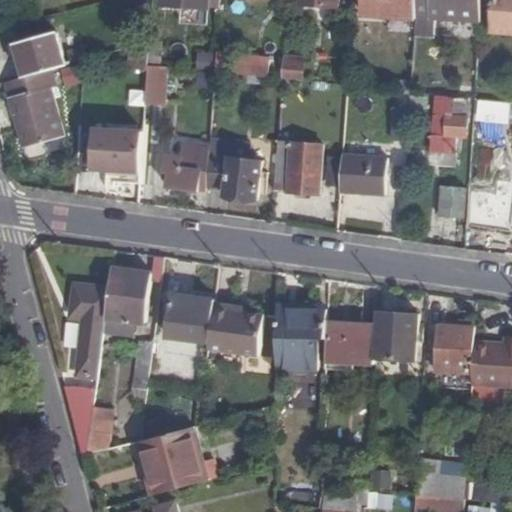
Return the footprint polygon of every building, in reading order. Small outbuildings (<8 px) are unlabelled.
[(419,0),(366,0),(365,16),(418,19),(419,0)] [(482,21),(483,0),(419,0),(418,19),(418,33),(436,34),(437,19),(477,21),(482,21)] [(511,34),(511,0),(495,0),(493,33),(511,34)] [(51,70),(66,65),(56,33),(18,44),(27,76),(51,70)] [(130,35),(128,47),(130,47),(147,42),(146,35),(130,35)] [(147,42),(130,47),(129,69),(151,71),(151,65),(153,41),(147,42)] [(27,76),(18,44),(9,46),(19,78),(27,76)] [(68,52),(71,64),(85,60),(82,48),(68,52)] [(218,72),(270,77),(271,57),(219,51),(218,72)] [(308,58),(286,56),(284,78),(306,81),(308,58)] [(85,65),(74,64),(73,84),(84,85),(85,65)] [(66,65),(51,70),(53,79),(68,75),(66,65)] [(168,67),(151,65),(151,71),(150,91),(149,103),(169,104),(172,67),(168,67)] [(18,97),(14,98),(24,145),(64,134),(52,88),(55,87),(53,79),(51,70),(27,76),(19,78),(13,80),(18,97)] [(13,80),(6,83),(10,99),(14,98),(18,97),(13,80)] [(431,94),(414,92),(413,107),(430,109),(431,94)] [(466,136),(469,98),(438,95),(433,152),(442,153),(441,164),(456,165),(458,136),(466,136)] [(395,139),(410,141),(413,109),(397,108),(395,139)] [(113,169),(144,170),(147,131),(97,128),(95,167),(113,169)] [(253,144),(212,139),(212,145),(212,153),(210,187),(228,189),(227,196),(260,200),(265,160),(251,158),(253,144)] [(170,186),(209,191),(209,188),(210,187),(212,153),(212,145),(187,142),(186,156),(168,154),(167,169),(171,170),(170,186)] [(322,146),(279,142),(276,189),(319,193),(322,146)] [(432,163),(441,164),(442,153),(433,152),(432,163)] [(389,159),(345,155),(342,191),(386,195),(389,159)] [(441,214),(464,216),(465,188),(442,186),(441,214)] [(473,225),(511,230),(511,218),(511,212),(475,207),(473,225)] [(152,273),(114,268),(111,289),(108,318),(134,322),(146,323),(152,273)] [(80,376),(100,379),(106,332),(108,318),(111,289),(79,285),(75,316),(88,318),(80,376)] [(217,303),(217,302),(179,297),(172,336),(212,341),(217,303)] [(235,306),(217,303),(212,341),(211,350),(243,355),(263,358),(268,315),(251,313),(235,311),(235,306)] [(329,309),(279,308),(280,368),(320,368),(320,339),(328,339),(328,324),(329,309)] [(418,317),(378,314),(377,326),(376,356),(415,358),(418,317)] [(108,318),(106,332),(133,336),(134,322),(108,318)] [(476,344),(477,324),(466,324),(466,323),(458,323),(458,329),(440,328),(438,370),(474,371),(476,344)] [(377,326),(328,324),(328,339),(327,362),(375,364),(376,356),(377,326)] [(139,340),(132,388),(149,390),(155,342),(139,340)] [(504,345),(476,344),(474,371),(473,379),(511,381),(511,341),(505,341),(504,345)] [(211,350),(210,362),(241,365),(243,355),(211,350)] [(67,392),(84,456),(90,454),(96,407),(98,390),(80,388),(67,392)] [(96,407),(90,454),(110,449),(115,410),(96,407)] [(164,433),(160,416),(146,420),(150,437),(164,433)] [(146,440),(162,493),(206,481),(191,429),(146,440)] [(140,441),(156,495),(162,493),(146,440),(142,441),(140,441)] [(276,447),(265,447),(264,462),(276,461),(276,447)] [(323,486),(328,486),(339,488),(340,467),(323,466),(323,486)] [(418,495),(465,499),(467,477),(420,473),(418,495)] [(359,494),(360,489),(339,488),(328,486),(326,511),(352,511),(354,494),(359,494)] [(275,502),(321,507),(322,494),(277,489),(275,502)] [(393,510),(395,495),(371,491),(369,506),(393,510)] [(418,504),(465,508),(465,499),(418,495),(418,504)] [(465,508),(490,510),(490,501),(465,499),(465,508)] [(511,503),(490,501),(490,510),(511,511),(511,503)] [(178,511),(176,503),(156,508),(157,511),(178,511)]
